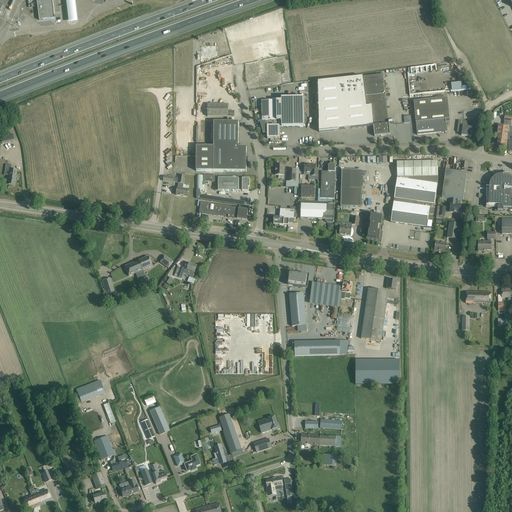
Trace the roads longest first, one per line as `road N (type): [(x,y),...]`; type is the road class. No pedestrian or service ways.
road 1 (motorway): [(0,95),(250,0)]
road 2 (unclassified): [(252,470),(285,459),(292,443),(278,246)]
road 3 (motorway): [(207,0),(0,79)]
road 4 (unclassified): [(259,156),(438,148),(479,155)]
road 5 (tertiary): [(216,235),(0,204)]
road 6 (tertiary): [(463,272),(300,248)]
road 7 (unclassified): [(115,511),(252,470)]
